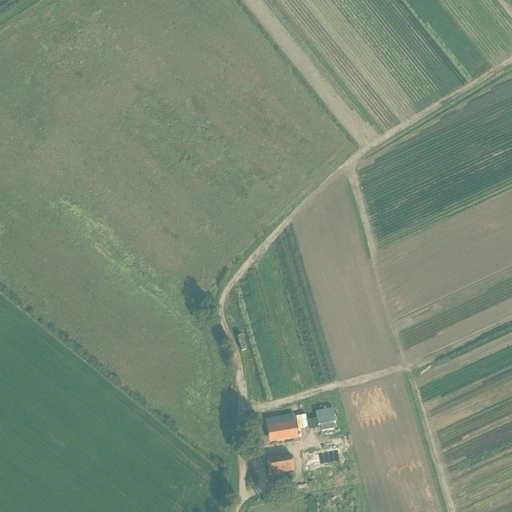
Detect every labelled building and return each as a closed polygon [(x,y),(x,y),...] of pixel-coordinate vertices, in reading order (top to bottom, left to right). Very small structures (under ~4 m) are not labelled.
[(345,429),(342,410),(315,415),(319,434),(345,429)] [(259,426),(262,444),(284,441),(285,447),(299,444),(298,437),(304,436),(302,423),(295,424),(294,420),(259,426)] [(250,428),(253,446),(260,444),(257,427),(250,428)] [(301,454),(303,470),(308,469),(308,472),(341,465),(338,447),(301,454)] [(294,471),(292,461),(291,455),(276,458),(266,460),(269,477),(281,475),(280,474),(294,471)]
